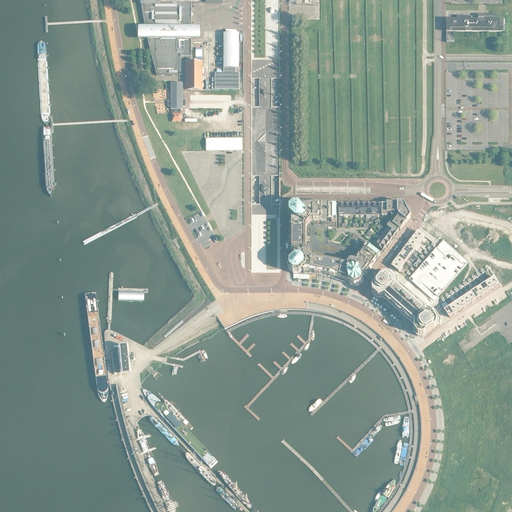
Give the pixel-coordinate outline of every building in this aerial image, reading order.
[(225,0),(142,0),(143,7),(145,14),(146,24),(139,24),(139,37),(149,38),(151,47),(153,55),(155,62),(158,73),(181,73),(181,55),(188,55),(188,60),(187,60),(187,88),(204,88),(204,60),(192,60),(192,55),(193,55),(193,38),(201,38),(201,29),(201,25),(193,24),(193,15),(194,14),(195,14),(195,13),(195,12),(194,11),(193,11),(193,2),(223,2),(225,0)] [(450,23),(450,29),(506,29),(506,18),(488,18),(488,14),(480,14),(480,18),(470,18),(470,17),(470,14),(458,14),(458,16),(461,16),(461,18),(451,18),(451,19),(451,21),(450,23)] [(225,32),(225,40),(225,71),(216,71),(216,87),(241,87),(241,71),(237,71),(237,67),(241,67),(241,40),(241,32),(225,32)] [(253,212),(281,212),(281,105),(281,70),(253,70),(253,76),(253,104),(253,174),(253,202),(253,212)] [(172,81),(172,87),(172,98),(170,98),(170,104),(172,104),(172,107),(174,107),(174,111),(174,112),(174,119),(174,120),(182,120),(183,120),(183,119),(183,112),(183,111),(182,111),(182,107),(184,107),(184,104),(187,104),(187,98),(184,98),(184,81),(172,81)] [(208,149),(244,148),(244,136),(208,137),(208,149)] [(290,260),(290,267),(293,269),(295,272),(295,277),(301,277),(303,277),(305,277),(308,278),(311,278),(311,272),(312,272),(314,273),(315,273),(319,273),(322,274),(323,274),(326,275),(330,275),(330,276),(333,276),(334,277),(337,277),(337,278),(341,279),(347,280),(347,279),(349,278),(350,282),(356,284),(362,283),(366,278),(365,274),(367,274),(367,273),(368,273),(368,272),(369,272),(369,271),(371,268),(374,265),(373,264),(375,261),(377,258),(380,256),(379,255),(382,252),(355,231),(353,233),(355,234),(346,245),(330,242),(330,230),(336,230),(336,232),(338,232),(338,220),(338,211),(338,203),(334,203),(334,202),(330,202),(330,203),(327,203),(327,202),(323,202),(323,203),(319,203),(319,202),(315,202),(315,203),(312,203),(312,202),(305,202),(304,204),(301,201),(295,201),(290,206),(290,212),(293,215),(292,216),(292,219),(291,219),(291,254),(292,254),(292,256),(293,258),(290,260)] [(340,203),(340,213),(383,213),(383,214),(389,214),(389,211),(399,211),(401,214),(395,222),(392,220),(389,225),(390,225),(377,243),(386,249),(387,248),(387,246),(388,244),(389,245),(390,243),(390,242),(393,238),(394,238),(398,234),(397,233),(401,227),(402,228),(412,215),(411,213),(413,212),(411,209),(410,209),(408,207),(410,206),(408,202),(407,203),(406,201),(389,201),(389,203),(340,203)] [(429,216),(424,223),(437,233),(444,232),(445,226),(448,217),(448,216),(439,214),(439,216),(436,215),(435,215),(434,215),(435,217),(431,217),(429,216)] [(419,229),(416,234),(423,239),(427,235),(419,229)] [(496,229),(493,238),(499,240),(504,233),(501,231),(496,230),(496,229)] [(504,233),(499,240),(502,245),(510,241),(510,240),(509,240),(507,236),(504,233)] [(416,234),(413,238),(420,244),(420,243),(423,239),(416,234)] [(413,238),(409,243),(417,248),(416,248),(418,249),(422,245),(420,243),(420,244),(413,238)] [(438,246),(411,277),(435,299),(439,295),(466,264),(470,260),(445,238),(438,246)] [(511,244),(510,241),(502,245),(504,250),(511,245),(511,244)] [(409,243),(406,247),(413,252),(416,248),(417,248),(409,243)] [(406,247),(403,251),(410,256),(413,252),(406,247)] [(403,251),(400,255),(407,261),(410,256),(403,251)] [(400,255),(396,260),(403,265),(404,265),(407,261),(400,255)] [(128,266),(124,268),(127,275),(149,264),(145,257),(135,263),(128,266)] [(511,264),(497,274),(502,281),(511,274),(511,257),(509,259),(511,264)] [(396,260),(393,264),(401,270),(405,266),(404,265),(403,265),(396,260)] [(373,287),(373,288),(374,292),(374,293),(375,293),(378,296),(379,297),(380,297),(384,296),(385,297),(415,323),(415,324),(416,325),(415,328),(415,329),(418,333),(418,334),(419,334),(423,335),(424,335),(429,332),(438,326),(441,324),(441,323),(442,323),(442,319),(442,318),(442,317),(437,310),(437,309),(436,309),(434,309),(433,309),(433,308),(432,308),(409,288),(404,283),(403,282),(402,282),(402,281),(401,281),(401,280),(400,280),(400,279),(399,278),(399,276),(399,275),(398,275),(394,272),(394,271),(393,271),(392,270),(391,270),(387,271),(386,271),(382,277),(377,283),(374,287),(373,287)] [(496,275),(491,278),(496,286),(501,283),(496,275)] [(487,280),(486,281),(492,289),(496,286),(491,278),(487,281),(487,280)] [(486,281),(482,284),(487,291),(492,289),(486,281)] [(477,286),(477,287),(483,294),(487,291),(482,284),(477,286)] [(476,285),(472,288),(472,289),(478,297),(483,294),(477,287),(477,286),(476,285)] [(472,289),(468,292),(468,293),(469,293),(473,300),(478,297),(472,289)] [(464,296),(469,303),(473,300),(469,293),(468,293),(464,296)] [(464,295),(459,298),(459,299),(460,299),(464,306),(469,303),(464,296),(464,295)] [(459,299),(455,302),(460,309),(464,306),(460,299),(459,299)] [(451,305),(455,312),(460,309),(455,302),(451,305)] [(449,303),(444,306),(451,316),(455,312),(451,305),(449,303)] [(119,346),(122,372),(132,371),(130,358),(131,358),(131,361),(134,361),(134,354),(131,354),(131,356),(130,356),(129,345),(119,346)] [(267,511),(240,475),(218,495),(230,509),(233,511),(267,511)]
